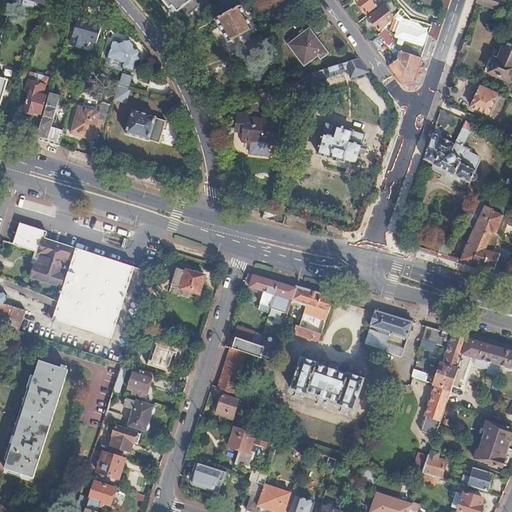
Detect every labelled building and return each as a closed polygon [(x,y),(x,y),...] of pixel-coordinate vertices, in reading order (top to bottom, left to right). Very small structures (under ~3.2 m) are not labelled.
[(51,4),(53,0),(52,0),(13,0),(12,5),(32,11),(35,3),(47,7),(51,4)] [(160,0),(168,9),(170,7),(176,13),(185,6),(190,12),(202,3),(199,0),(160,0)] [(249,0),(226,0),(220,3),(226,13),(239,6),(249,0)] [(356,0),(356,1),(365,13),(375,6),(372,2),(374,0),(356,0)] [(478,0),(478,2),(495,10),(499,0),(478,0)] [(239,6),(226,13),(214,20),(224,39),(216,43),(224,58),(227,56),(233,67),(257,53),(256,50),(261,46),(239,6)] [(380,33),(392,19),(387,11),(382,14),(379,10),(369,18),(380,33)] [(99,38),(103,23),(80,16),(75,33),(78,34),(77,38),(74,37),(71,46),(83,49),(86,40),(97,44),(99,38)] [(328,54),(309,28),(288,44),(304,65),(317,55),(321,59),(328,54)] [(413,82),(424,50),(402,43),(397,59),(394,61),(380,46),(383,43),(378,36),(371,42),(375,48),(401,83),(413,82)] [(138,56),(140,49),(134,47),(130,38),(121,44),(113,41),(108,60),(124,65),(123,68),(134,72),(136,63),(141,61),(138,56)] [(494,60),(488,73),(508,82),(511,74),(511,53),(503,49),(498,62),(494,60)] [(367,72),(365,69),(358,59),(325,69),(321,71),(322,75),(324,74),(326,79),(341,74),(342,70),(346,69),(350,78),(367,72)] [(299,85),(323,77),(322,75),(321,71),(297,78),(299,85)] [(129,88),(133,77),(125,75),(122,85),(129,88)] [(43,95),(46,86),(28,80),(25,91),(29,93),(23,112),(34,116),(35,113),(41,115),(46,96),(43,95)] [(498,93),(481,86),(472,107),(488,115),(498,93)] [(52,125),(61,96),(50,93),(36,139),(58,146),(64,128),(52,125)] [(220,103),(217,94),(201,98),(205,108),(220,103)] [(98,120),(100,113),(96,112),(97,109),(84,106),(83,108),(78,107),(76,115),(78,116),(76,124),(74,123),(70,134),(101,143),(107,122),(98,120)] [(176,122),(133,107),(126,130),(169,144),(176,122)] [(454,116),(441,110),(437,122),(444,122),(450,124),(454,116)] [(279,146),(282,121),(246,117),(246,113),(238,112),(236,126),(245,127),(244,132),(243,142),(252,143),(251,154),(269,156),(270,145),(279,146)] [(0,128),(7,131),(11,117),(2,115),(0,121),(0,128)] [(15,133),(19,120),(11,117),(7,131),(15,133)] [(477,126),(466,122),(455,145),(449,158),(441,154),(435,165),(471,183),(472,178),(474,179),(475,179),(476,178),(476,177),(477,176),(476,175),(475,173),(477,169),(476,169),(480,160),(479,156),(470,151),(469,147),(461,143),(462,140),(465,142),(468,134),(472,136),(477,126)] [(358,166),(367,136),(328,124),(319,153),(332,158),(331,159),(345,164),(346,162),(358,166)] [(441,137),(433,133),(424,159),(434,165),(435,165),(441,154),(449,158),(455,145),(441,138),(441,137)] [(495,208),(474,200),(464,222),(473,226),(478,215),(480,216),(484,208),(493,212),(495,208)] [(460,261),(494,270),(499,256),(485,251),(492,232),(496,234),(503,216),(493,212),(484,208),(480,216),(478,215),(473,226),(470,235),(471,236),(460,261)] [(284,217),(265,210),(263,217),(282,223),(284,217)] [(46,232),(21,224),(14,244),(39,252),(32,277),(60,286),(64,273),(63,273),(67,260),(71,261),(53,318),(112,338),(134,269),(44,239),(46,232)] [(438,254),(449,257),(452,249),(441,246),(438,254)] [(204,276),(187,270),(186,271),(176,268),(172,284),(181,286),(181,288),(199,293),(204,276)] [(279,283),(252,275),(249,287),(265,292),(262,304),(272,307),(276,295),(279,283)] [(296,288),(279,283),(276,295),(292,300),(296,288)] [(297,287),(296,288),(292,300),(306,304),(308,298),(310,298),(312,292),(297,287)] [(333,298),(312,292),(310,298),(308,298),(306,304),(307,305),(304,313),(326,320),(333,299),(333,298)] [(4,304),(0,302),(0,314),(11,318),(15,307),(4,304)] [(15,307),(11,318),(8,327),(19,331),(25,310),(15,307)] [(376,310),(376,312),(371,326),(390,333),(396,316),(376,310)] [(412,321),(396,316),(390,333),(391,333),(407,338),(412,322),(412,321)] [(297,324),(296,329),(295,332),(317,340),(320,333),(300,326),(297,324)] [(238,326),(235,337),(248,341),(252,330),(238,326)] [(468,338),(443,331),(442,336),(446,337),(445,340),(450,343),(449,348),(463,353),(468,338)] [(437,336),(424,332),(422,339),(434,343),(437,336)] [(365,344),(381,349),(386,351),(387,343),(367,336),(365,344)] [(248,341),(235,337),(231,348),(246,352),(260,357),(263,347),(260,345),(248,341)] [(470,339),(468,338),(463,353),(458,369),(451,388),(447,402),(460,406),(465,390),(462,389),(469,363),(471,357),(476,358),(474,364),(489,368),(490,361),(494,346),(470,339)] [(434,343),(422,339),(420,347),(432,350),(434,343)] [(181,349),(155,341),(147,364),(170,371),(173,361),(177,362),(181,349)] [(387,343),(386,351),(402,356),(405,347),(388,341),(387,343)] [(463,353),(449,348),(445,346),(443,352),(447,353),(444,364),(458,369),(463,353)] [(511,351),(494,346),(490,361),(489,368),(487,372),(497,374),(499,365),(511,368),(511,351)] [(246,352),(231,348),(219,387),(224,389),(233,392),(246,352)] [(318,364),(302,359),(292,389),(308,394),(308,393),(338,403),(337,405),(353,410),(363,380),(347,374),(347,375),(318,365),(318,364)] [(67,371),(39,362),(4,468),(33,477),(67,371)] [(127,365),(122,363),(122,364),(122,366),(113,391),(118,393),(127,365)] [(458,369),(444,364),(442,363),(435,383),(437,384),(451,388),(458,369)] [(412,376),(425,380),(427,372),(414,368),(412,376)] [(152,375),(134,370),(128,388),(146,394),(152,375)] [(447,402),(451,388),(437,384),(427,414),(429,415),(424,431),(435,435),(439,425),(447,402)] [(233,392),(224,389),(216,413),(233,419),(241,394),(233,392)] [(152,406),(128,398),(125,408),(133,410),(133,412),(128,425),(144,430),(152,406)] [(511,428),(487,421),(481,439),(505,447),(510,434),(511,434),(511,428)] [(140,434),(115,426),(112,436),(113,436),(110,446),(114,447),(113,450),(118,451),(119,448),(129,452),(133,442),(136,444),(140,434)] [(243,429),(236,426),(229,444),(242,448),(237,462),(250,466),(254,452),(250,451),(256,433),(250,431),(243,429)] [(279,440),(273,438),(266,458),(272,460),(279,440)] [(505,447),(481,439),(475,458),(502,467),(503,462),(501,461),(505,447)] [(440,452),(430,449),(423,471),(437,475),(441,476),(446,461),(438,458),(440,452)] [(118,480),(125,458),(104,451),(97,472),(118,480)] [(332,471),(336,459),(329,456),(325,469),(332,471)] [(225,471),(198,463),(192,483),(214,490),(217,479),(222,481),(225,471)] [(468,485),(487,491),(493,475),(474,468),(468,485)] [(248,478),(249,479),(264,484),(267,474),(251,469),(248,478)] [(437,475),(423,471),(420,480),(434,484),(437,475)] [(453,474),(451,479),(461,483),(462,477),(453,474)] [(247,510),(254,511),(255,511),(258,505),(264,484),(249,479),(245,493),(251,495),(247,510)] [(80,496),(77,504),(88,508),(94,510),(96,504),(101,506),(103,503),(110,505),(115,489),(95,482),(89,498),(80,495),(80,496)] [(264,484),(258,505),(277,511),(284,511),(290,492),(264,484)] [(483,499),(464,492),(458,510),(464,511),(480,511),(483,507),(481,506),(483,499)] [(397,511),(402,501),(377,493),(371,510),(376,511),(397,511)] [(310,511),(314,501),(300,496),(295,511),(310,511)] [(419,503),(413,501),(409,511),(419,511),(420,511),(417,510),(419,503)]
